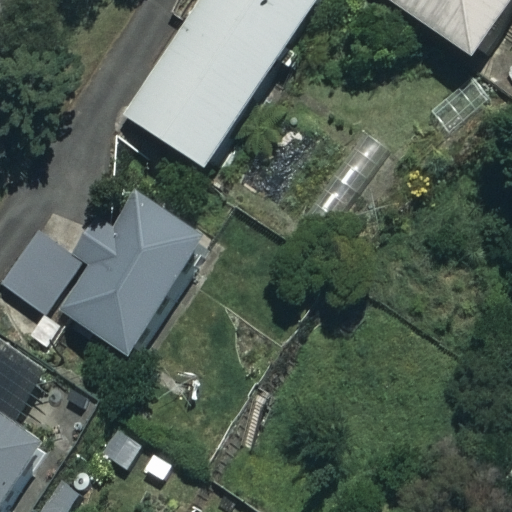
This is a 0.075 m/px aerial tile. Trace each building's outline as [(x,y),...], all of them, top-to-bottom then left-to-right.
[(322,0),(206,0),(131,114),(212,168),(322,0)] [(511,7),(511,0),(397,0),(481,55),(511,7)] [(217,240),(141,194),(118,230),(98,217),(77,248),(98,262),(68,308),(143,356),(217,240)] [(83,267),(40,234),(0,285),(0,291),(41,323),(83,267)] [(0,511),(48,436),(0,406),(0,511)]
